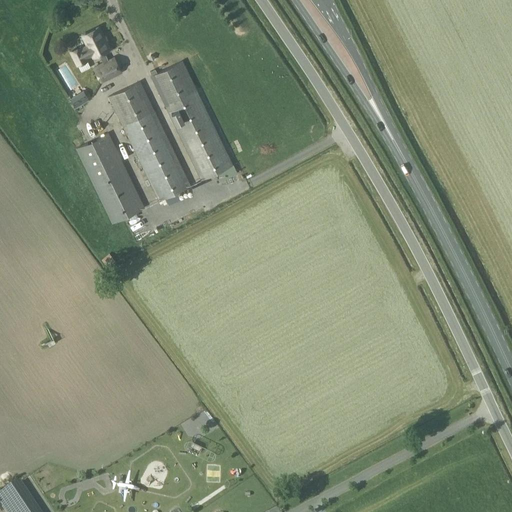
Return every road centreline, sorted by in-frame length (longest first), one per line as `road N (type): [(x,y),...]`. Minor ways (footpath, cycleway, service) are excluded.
road 1 (unclassified): [(260,0),(428,270),(511,445)]
road 2 (primary): [(511,373),(389,130)]
road 3 (primary): [(297,0),(389,130)]
road 4 (primary): [(389,130),(326,0)]
